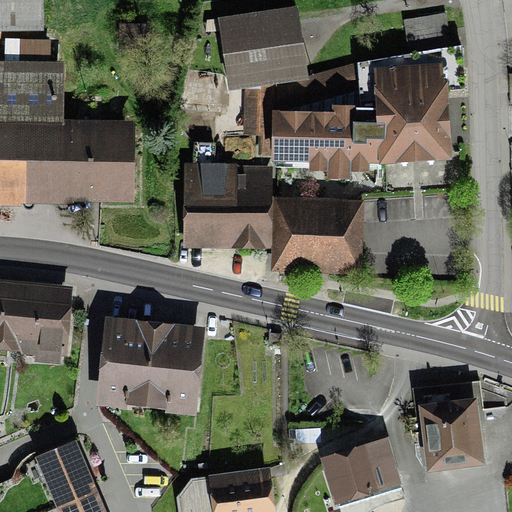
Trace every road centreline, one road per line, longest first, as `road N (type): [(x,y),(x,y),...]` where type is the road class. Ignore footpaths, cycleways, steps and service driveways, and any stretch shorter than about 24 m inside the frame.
road 1 (tertiary): [(0,256),(102,269),(416,335)]
road 2 (residential): [(474,0),(488,239),(475,350)]
road 3 (residential): [(282,511),(313,457),(391,412),(416,335)]
